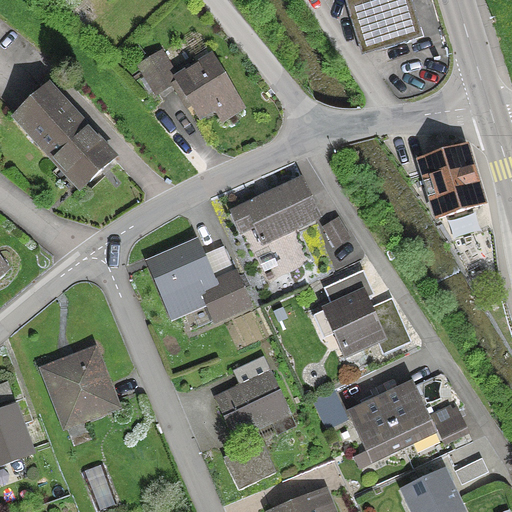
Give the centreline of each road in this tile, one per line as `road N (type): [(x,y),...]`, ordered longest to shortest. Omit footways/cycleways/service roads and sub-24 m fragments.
road 1 (residential): [(93,254),(112,282),(206,511)]
road 2 (residential): [(93,254),(140,221),(314,135)]
road 3 (residential): [(314,135),(486,100)]
road 4 (residential): [(213,0),(300,106),(314,135)]
road 5 (unknown): [(311,0),(370,81),(412,115)]
road 6 (residential): [(0,331),(93,254)]
